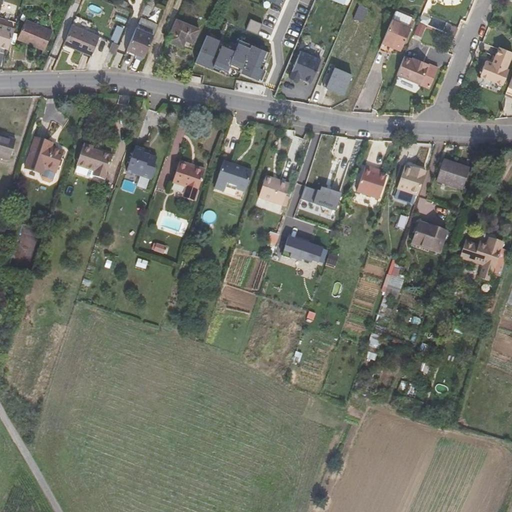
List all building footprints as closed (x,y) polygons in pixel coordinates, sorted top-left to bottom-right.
[(154,1),(150,0),(147,0),(142,14),(147,16),(154,1)] [(412,16),(396,9),(378,52),(386,56),(390,47),(400,51),(411,26),(408,25),(412,16)] [(157,25),(140,18),(136,28),(153,35),(157,25)] [(17,39),(28,44),(36,24),(26,20),(17,39)] [(199,29),(177,20),(168,41),(182,47),(185,40),(193,44),(199,29)] [(422,36),(426,25),(419,22),(415,34),(422,36)] [(0,46),(9,49),(14,29),(0,24),(0,46)] [(52,31),(36,24),(28,44),(44,50),(52,31)] [(99,37),(72,25),(63,45),(91,56),(99,37)] [(112,43),(119,45),(125,30),(118,27),(112,43)] [(143,58),(153,35),(136,28),(126,50),(143,58)] [(236,48),(207,36),(195,63),(224,75),(227,67),(258,80),(269,53),(239,40),(236,48)] [(108,51),(115,54),(119,45),(112,43),(108,51)] [(322,55),(302,46),(290,74),(310,83),(322,55)] [(485,60),(479,76),(502,85),(508,69),(506,68),(511,54),(511,52),(498,47),(492,63),(485,60)] [(411,59),(404,56),(396,75),(420,85),(428,64),(412,57),(411,59)] [(353,73),(335,64),(325,85),(343,94),(353,73)] [(0,135),(0,158),(9,161),(16,140),(0,135)] [(39,167),(45,169),(56,173),(63,151),(52,147),(45,145),(46,142),(35,138),(25,168),(38,173),(39,167)] [(94,172),(93,176),(104,181),(113,156),(93,149),(94,147),(84,144),(77,166),(94,172)] [(143,153),(144,149),(135,146),(126,172),(151,180),(154,169),(153,168),(156,158),(149,155),(143,153)] [(444,160),(436,181),(462,191),(467,176),(470,169),(444,160)] [(197,192),(203,173),(186,167),(187,164),(180,161),(172,183),(185,187),(182,197),(195,202),(198,192),(197,192)] [(224,162),(214,189),(224,192),(226,186),(244,192),(251,171),(224,162)] [(204,170),(187,164),(186,167),(203,173),(204,170)] [(376,169),(365,165),(356,191),(378,198),(386,176),(379,173),(375,172),(376,169)] [(56,173),(45,169),(39,167),(38,173),(42,174),(41,176),(41,179),(43,181),(49,183),(52,182),(53,180),(56,173)] [(417,196),(425,172),(415,169),(414,170),(406,167),(398,190),(417,196)] [(467,176),(462,191),(469,193),(474,179),(467,176)] [(258,198),(282,206),(285,196),(289,185),(266,177),(258,198)] [(304,186),(300,199),(333,211),(340,192),(319,184),(317,190),(304,186)] [(417,196),(398,190),(395,199),(414,206),(417,196)] [(419,223),(411,244),(439,254),(447,232),(419,223)] [(10,230),(0,227),(0,232),(8,235),(10,230)] [(288,236),(283,252),(318,263),(323,248),(288,236)] [(270,237),(268,244),(273,247),(276,239),(270,237)] [(492,277),(500,279),(508,251),(502,249),(504,243),(488,238),(486,244),(479,242),(478,245),(465,241),(460,258),(475,263),(473,268),(481,271),(478,278),(490,282),(492,277)] [(166,246),(156,244),(154,252),(164,255),(166,246)] [(147,262),(138,259),(136,266),(145,269),(147,262)] [(399,270),(394,268),(384,297),(397,301),(405,276),(398,274),(399,270)] [(475,320),(486,324),(491,308),(480,304),(475,320)] [(377,356),(383,337),(372,333),(366,352),(377,356)] [(424,356),(418,354),(416,359),(414,368),(419,370),(424,356)] [(411,358),(408,367),(413,369),(414,368),(416,359),(411,358)] [(413,369),(408,367),(407,367),(402,385),(407,387),(408,383),(410,377),(413,369)] [(415,385),(414,385),(408,383),(407,387),(404,397),(411,399),(414,388),(415,385)] [(397,394),(404,397),(407,387),(402,385),(400,384),(397,394)] [(423,403),(411,399),(404,397),(400,408),(407,410),(420,414),(423,403)]
